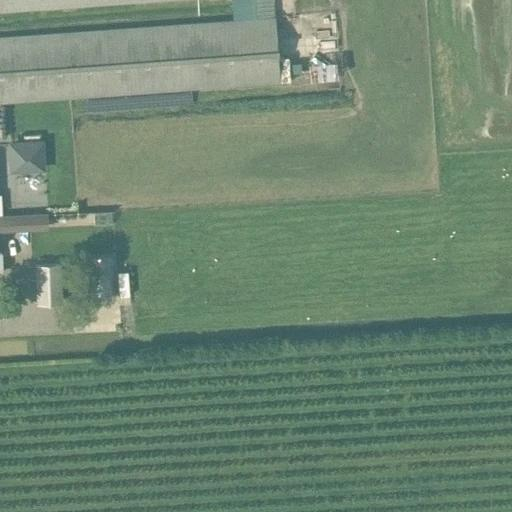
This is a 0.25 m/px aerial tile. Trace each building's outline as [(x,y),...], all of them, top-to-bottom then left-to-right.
[(0,0),(0,11),(151,0),(0,0)] [(0,102),(280,82),(275,16),(0,35),(0,102)] [(40,143),(11,144),(12,169),(41,167),(40,143)] [(47,213),(31,214),(32,226),(48,225),(47,213)] [(88,294),(114,293),(113,255),(88,256),(88,294)] [(34,264),(36,303),(62,302),(60,262),(34,264)] [(131,269),(118,269),(119,295),(132,294),(131,269)]
